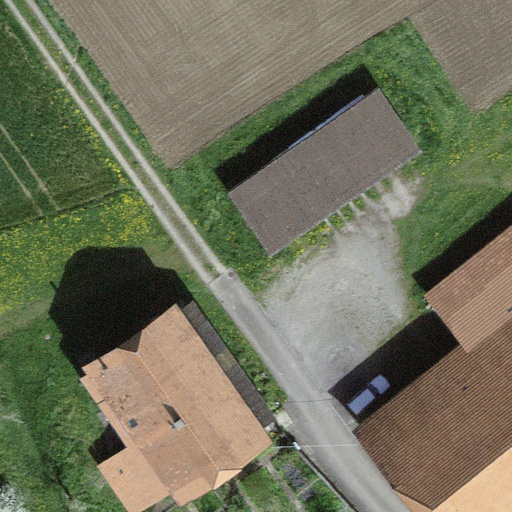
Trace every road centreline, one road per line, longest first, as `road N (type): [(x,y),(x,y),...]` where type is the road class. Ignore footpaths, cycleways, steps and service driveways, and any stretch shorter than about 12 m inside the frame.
road 1 (track): [(18,0),(219,278)]
road 2 (residential): [(398,511),(219,278)]
road 3 (track): [(0,315),(120,263),(180,225)]
